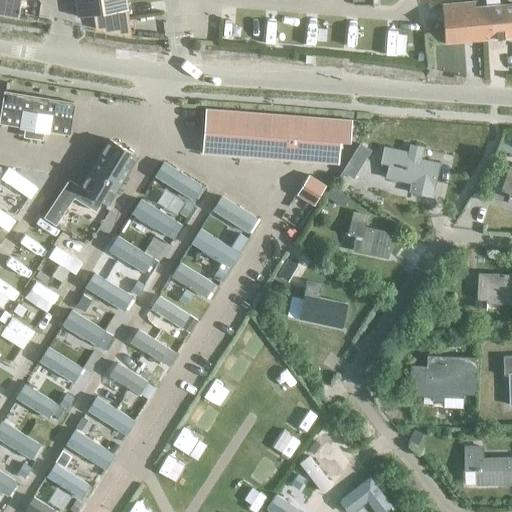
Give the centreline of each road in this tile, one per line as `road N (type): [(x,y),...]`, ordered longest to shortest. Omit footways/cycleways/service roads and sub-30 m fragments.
road 1 (unclassified): [(0,48),(160,71),(511,97)]
road 2 (residential): [(511,245),(437,240),(347,381),(352,406),(454,511)]
road 3 (unknown): [(224,175),(17,511)]
